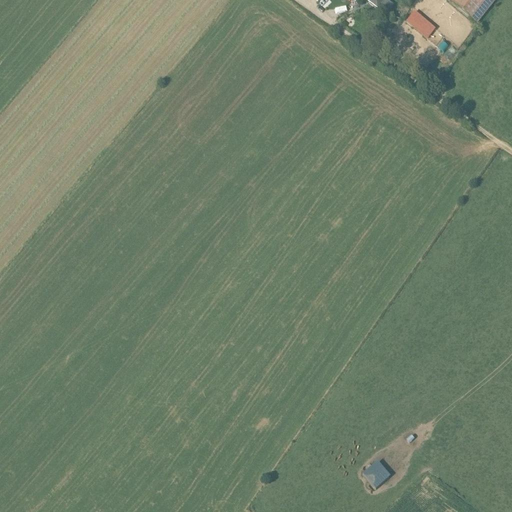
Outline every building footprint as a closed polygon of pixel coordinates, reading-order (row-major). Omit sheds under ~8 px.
[(360,0),(361,0),(360,0),(365,0),(377,9),(383,0),(360,0)] [(494,0),(453,0),(451,4),(476,24),(494,0)] [(402,23),(405,14),(395,9),(391,18),(402,23)] [(436,32),(416,16),(407,26),(428,43),(436,32)] [(374,491),(388,478),(372,462),(358,475),(374,491)]
